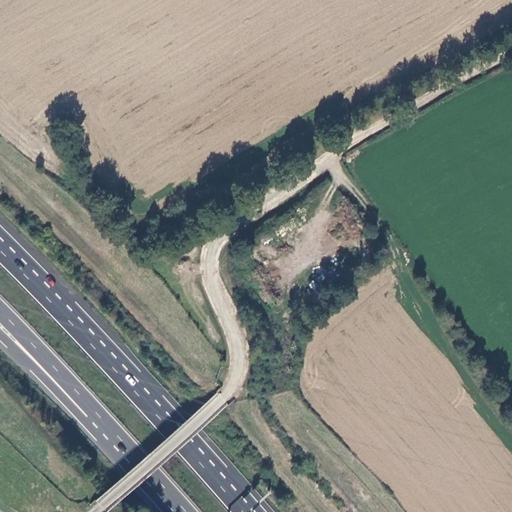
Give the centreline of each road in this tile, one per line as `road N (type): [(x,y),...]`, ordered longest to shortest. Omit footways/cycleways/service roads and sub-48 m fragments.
road 1 (trunk): [(240,511),(0,251)]
road 2 (unclassified): [(96,511),(225,400)]
road 3 (trunk): [(0,310),(96,415)]
road 4 (track): [(326,161),(387,232),(400,278)]
road 5 (trunk): [(96,415),(180,511)]
road 6 (motorway): [(0,332),(96,415)]
